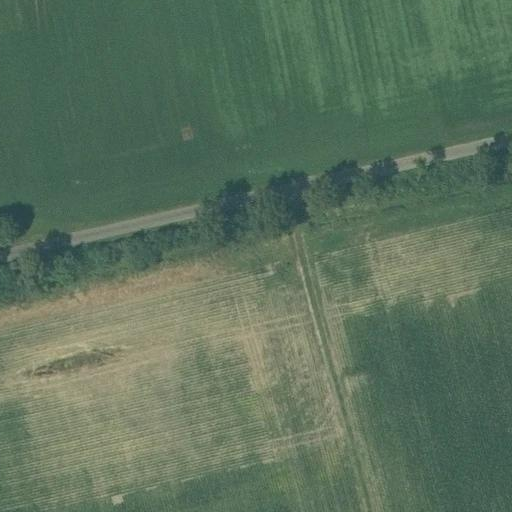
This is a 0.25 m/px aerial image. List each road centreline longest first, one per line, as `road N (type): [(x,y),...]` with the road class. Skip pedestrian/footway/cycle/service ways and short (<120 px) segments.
road 1 (unclassified): [(511,132),(0,249)]
road 2 (track): [(275,187),(365,511)]
